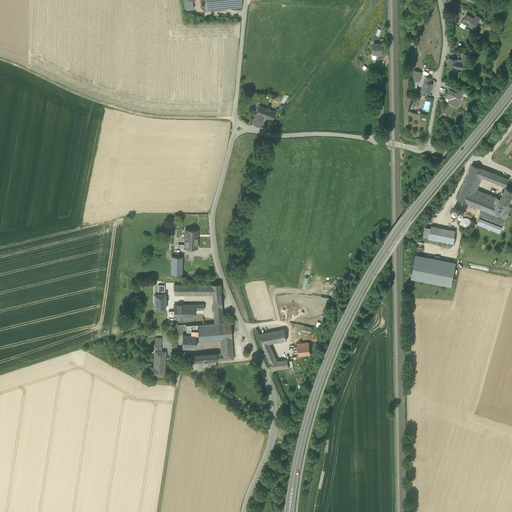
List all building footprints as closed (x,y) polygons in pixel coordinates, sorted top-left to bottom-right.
[(241,7),(241,0),(204,0),(205,11),(241,7)] [(466,24),(475,28),(478,22),(473,19),(466,15),(462,22),(466,24)] [(373,44),(374,54),(378,54),(378,52),(382,52),(382,49),(382,44),(373,44)] [(456,69),(457,61),(457,60),(449,58),(447,67),(456,69)] [(460,62),(457,61),(456,69),(467,71),(468,63),(461,62),(462,60),(460,60),(460,62)] [(412,80),(419,82),(422,73),(414,71),(412,80)] [(425,82),(422,91),(427,93),(430,93),(433,84),(430,83),(425,82)] [(449,103),(458,107),(460,102),(462,95),(457,93),(449,90),(446,96),(446,97),(450,99),(449,103)] [(252,123),(261,126),(264,117),(259,115),(262,107),(258,106),(252,123)] [(264,117),(272,120),(275,112),(262,107),(259,115),(264,117)] [(457,200),(481,209),(505,219),(509,212),(505,211),(508,206),(508,204),(499,200),(500,198),(496,197),(496,198),(477,190),(482,178),(483,178),(487,170),(472,165),(457,200)] [(509,179),(490,172),(487,180),(505,187),(506,187),(509,179)] [(499,200),(508,204),(511,196),(511,189),(506,187),(505,187),(500,198),(499,200)] [(479,215),(480,215),(503,224),(506,219),(505,219),(481,209),(479,215)] [(500,234),(503,224),(480,215),(476,224),(500,234)] [(469,217),(465,216),(462,218),(460,221),(461,225),(464,228),(468,227),(471,225),(471,221),(469,217)] [(428,238),(453,243),(455,231),(431,226),(428,238)] [(186,248),(198,248),(198,228),(185,228),(186,244),(186,248)] [(415,258),(455,265),(455,262),(416,255),(415,258)] [(171,274),(182,275),(183,257),(172,256),(171,274)] [(455,265),(415,258),(411,278),(451,285),(455,265)] [(212,294),(213,301),(221,301),(220,284),(211,284),(174,285),(174,294),(212,294)] [(154,303),(155,310),(165,310),(165,294),(161,294),(158,294),(154,294),(154,296),(153,296),(153,303),(154,303)] [(215,322),(223,322),(222,304),(213,305),(214,316),(215,322)] [(187,319),(187,315),(185,315),(185,312),(183,312),(183,305),(174,305),(174,311),(168,311),(168,318),(174,318),(174,319),(187,319)] [(194,305),(183,305),(183,312),(185,312),(185,315),(187,315),(187,319),(194,319),(194,310),(194,305)] [(231,322),(197,325),(199,341),(220,340),(221,353),(206,354),(207,361),(233,359),(231,322)] [(288,329),(302,331),(304,325),(290,322),(288,329)] [(195,342),(199,341),(197,325),(186,326),(186,325),(172,326),(173,335),(183,335),(196,335),(195,342)] [(313,328),(304,325),(302,331),(311,334),(313,328)] [(260,334),(262,345),(269,344),(287,340),(285,329),(260,334)] [(182,348),(195,348),(195,342),(196,335),(183,335),(182,348)] [(297,344),(299,357),(311,355),(309,342),(297,344)] [(277,361),(269,344),(262,345),(273,369),(289,367),(288,360),(277,361)] [(150,376),(164,376),(165,352),(161,351),(161,347),(155,347),(155,351),(154,367),(154,371),(150,371),(150,376)] [(192,362),(203,362),(202,354),(191,355),(192,362)]
